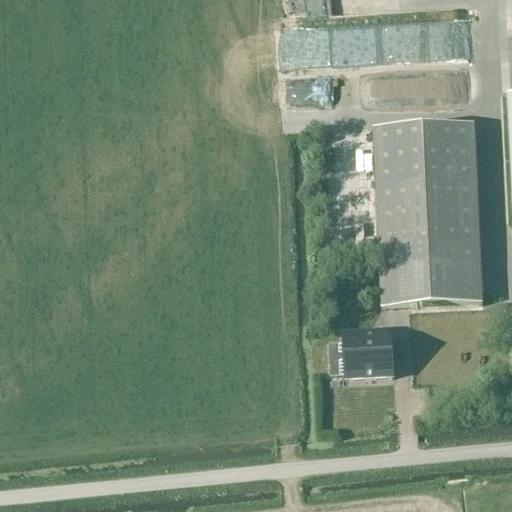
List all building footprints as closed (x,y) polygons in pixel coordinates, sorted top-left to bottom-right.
[(458,31),(470,31),(470,17),(457,18),(458,31)] [(340,24),(339,51),(356,51),(357,24),(340,24)] [(478,51),(477,39),(403,40),(403,52),(478,51)] [(475,128),(373,133),(381,313),(484,309),(475,128)] [(372,335),(344,337),(344,344),(344,348),(345,380),(346,384),(393,382),(392,353),(391,342),(372,343),(372,335)]
